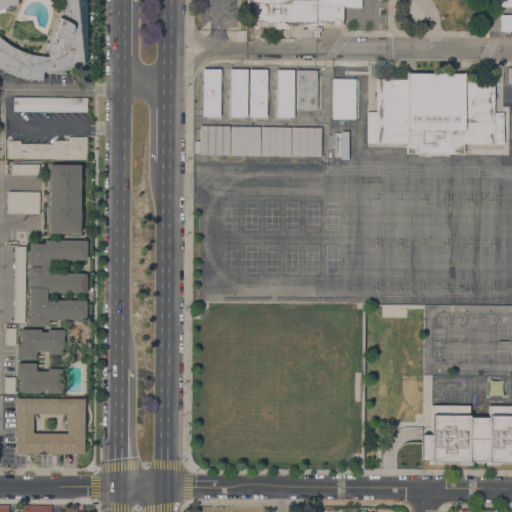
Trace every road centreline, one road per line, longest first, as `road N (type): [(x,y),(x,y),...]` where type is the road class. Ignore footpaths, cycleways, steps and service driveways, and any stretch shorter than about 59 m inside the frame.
road 1 (residential): [(511,488),(0,486)]
road 2 (primary): [(164,486),(165,174)]
road 3 (primary): [(119,89),(118,367)]
